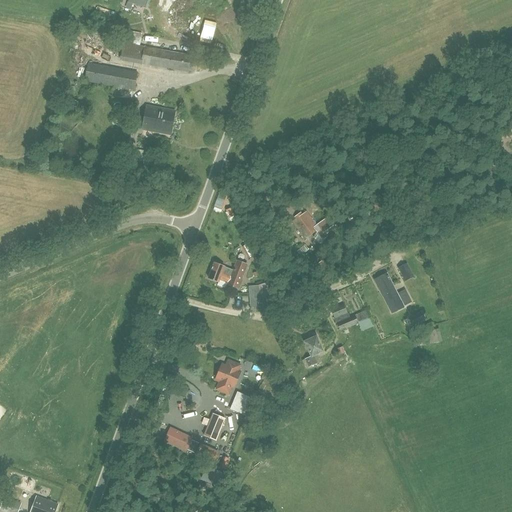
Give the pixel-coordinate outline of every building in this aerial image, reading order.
[(127,12),(125,22),(143,26),(145,17),(148,18),(149,16),(149,7),(147,6),(147,0),(133,0),(131,13),(127,12)] [(115,13),(116,3),(105,2),(104,12),(115,13)] [(192,56),(123,43),(121,56),(142,60),(141,63),(189,71),(192,56)] [(88,63),(85,81),(134,91),(138,73),(88,63)] [(147,106),(142,129),(170,135),(175,112),(147,106)] [(132,166),(137,153),(127,150),(122,163),(132,166)] [(486,183),(494,184),(495,172),(487,172),(486,183)] [(218,210),(228,213),(231,203),(222,200),(218,210)] [(317,232),(315,234),(314,237),(314,238),(318,244),(320,245),(322,244),(326,242),(324,240),(328,237),(324,232),(334,226),(328,217),(316,226),(306,212),(301,215),(300,214),(295,218),(301,227),(297,231),(304,240),(316,231),(317,232)] [(251,246),(246,249),(250,260),(256,257),(251,246)] [(331,267),(324,259),(318,264),(325,272),(331,267)] [(228,285),(238,289),(247,265),(237,261),(233,271),(224,267),(214,263),(208,279),(218,282),(219,280),(229,284),(228,285)] [(397,295),(387,274),(375,280),(392,313),(404,307),(403,306),(411,302),(405,291),(397,295)] [(250,310),(266,309),(258,286),(249,287),(250,310)] [(361,331),(374,327),(367,310),(349,317),(343,304),(330,309),(339,331),(358,324),(361,331)] [(425,319),(421,312),(409,319),(412,325),(425,319)] [(314,356),(323,352),(316,337),(304,342),(311,357),(305,359),(309,368),(318,364),(314,356)] [(227,360),(225,366),(221,365),(215,381),(218,382),(215,390),(228,395),(231,386),(234,387),(240,372),(238,371),(240,366),(227,360)] [(273,407),(285,381),(266,372),(257,391),(264,394),(261,401),(273,407)] [(298,393),(290,388),(274,413),(282,418),(298,393)] [(243,415),(246,407),(233,401),(229,409),(243,415)] [(251,405),(249,410),(246,416),(240,430),(246,432),(255,407),(251,405)] [(225,419),(213,414),(204,435),(216,440),(225,419)] [(193,438),(171,427),(164,441),(186,452),(193,438)] [(251,455),(254,444),(248,442),(245,453),(251,455)] [(224,456),(219,467),(225,469),(230,459),(224,456)] [(18,511),(22,504),(4,497),(0,507),(0,511),(2,511),(18,511)] [(30,511),(55,511),(58,505),(36,497),(30,511)]
